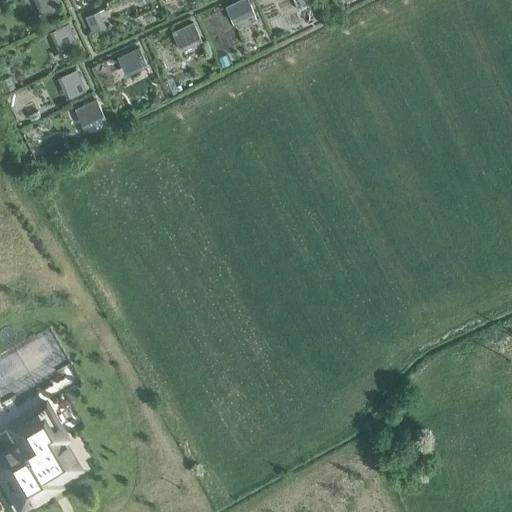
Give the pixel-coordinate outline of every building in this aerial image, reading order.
[(57,4),(55,0),(33,0),(39,12),(57,4)] [(251,13),(245,0),(233,0),(224,4),(231,21),(251,13)] [(96,9),(85,14),(92,30),(103,24),(96,9)] [(179,48),(199,39),(191,21),(170,30),(179,48)] [(66,22),(48,30),(59,55),(77,47),(66,22)] [(137,46),(115,56),(122,73),(145,63),(137,46)] [(74,68),(55,75),(64,98),(83,91),(74,68)] [(101,118),(94,100),(72,110),(79,127),(101,118)] [(62,485),(59,480),(79,468),(63,440),(67,438),(46,401),(21,416),(6,425),(6,426),(15,441),(0,450),(0,476),(19,509),(51,491),(62,485)]
